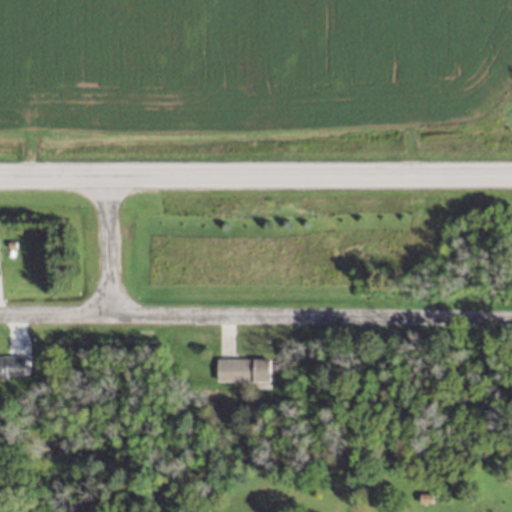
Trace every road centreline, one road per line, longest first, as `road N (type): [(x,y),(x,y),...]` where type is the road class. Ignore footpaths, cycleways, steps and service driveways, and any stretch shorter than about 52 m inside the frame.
road 1 (residential): [(455,318),(0,315),(455,318)]
road 2 (secondary): [(0,176),(511,175)]
road 3 (residential): [(106,175),(112,314)]
